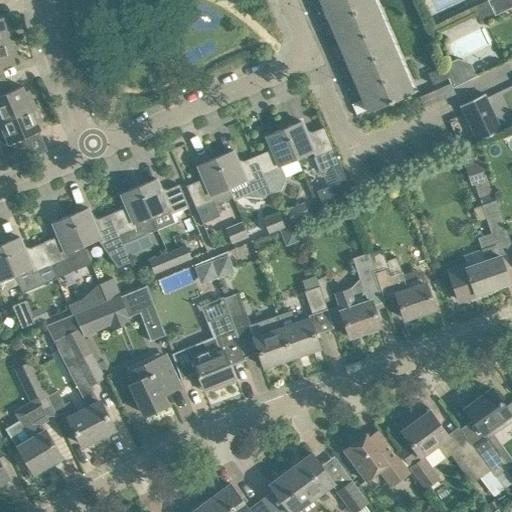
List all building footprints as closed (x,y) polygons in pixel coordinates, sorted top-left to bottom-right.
[(362,97),(368,111),(418,90),(417,89),(412,91),(372,0),(323,0),(325,5),(323,6),(330,21),(332,20),(335,28),(333,28),(339,43),(341,43),(345,50),(343,51),(349,66),(351,65),(354,73),(352,74),(359,89),(361,88),(364,96),(362,97)] [(494,12),(495,15),(510,8),(505,0),(490,0),(488,1),(494,12)] [(0,41),(12,39),(8,21),(4,22),(2,16),(0,16),(0,41)] [(0,66),(14,63),(13,57),(17,56),(12,39),(0,41),(0,66)] [(444,65),(445,67),(453,87),(476,75),(471,63),(458,58),(444,65)] [(449,78),(444,67),(428,74),(433,84),(449,78)] [(424,107),(455,93),(450,81),(419,94),(424,107)] [(0,121),(35,106),(28,89),(25,91),(22,86),(3,94),(0,86),(0,121)] [(485,93),(460,105),(464,112),(478,141),(502,129),(485,93)] [(0,149),(7,167),(30,158),(22,138),(41,130),(39,124),(43,122),(35,106),(0,121),(0,124),(4,134),(2,134),(1,132),(0,132),(0,149)] [(340,163),(324,126),(311,132),(304,129),(301,120),(284,128),(297,159),(313,152),(321,171),(332,166),(339,181),(317,191),(322,204),(352,192),(340,163)] [(281,165),(297,159),(284,128),(266,135),(270,143),(267,151),(255,156),(271,194),(271,193),(271,191),(281,187),(285,177),(283,170),(281,165)] [(479,161),(474,149),(474,148),(463,152),(468,165),(465,165),(471,185),(474,184),(481,203),(480,203),(490,232),(477,236),(485,259),(467,265),(466,262),(448,268),(458,299),(509,282),(500,255),(511,251),(511,247),(495,198),(494,198),(481,160),(479,161)] [(271,194),(255,156),(243,161),(236,158),(232,150),(215,157),(232,197),(233,199),(244,195),(262,197),(271,194)] [(232,197),(215,157),(198,164),(202,173),(199,180),(186,185),(196,207),(213,200),(215,204),(232,197)] [(152,216),(168,209),(170,214),(189,206),(179,184),(166,189),(159,186),(156,178),(138,185),(152,216)] [(152,216),(138,185),(121,193),(125,201),(122,208),(110,213),(123,243),(147,232),(157,228),(152,216)] [(294,220),(309,214),(304,203),(290,209),(294,220)] [(127,252),(123,243),(110,213),(98,219),(91,216),(87,207),(70,214),(83,245),(99,238),(101,243),(117,266),(131,261),(127,252)] [(279,212),(263,218),(269,232),(285,226),(279,212)] [(91,262),(83,245),(70,214),(53,222),(57,230),(54,237),(42,243),(56,277),(91,262)] [(225,228),(232,243),(248,236),(242,221),(225,228)] [(19,236),(2,244),(7,257),(15,274),(19,283),(22,291),(56,277),(42,243),(30,248),(22,245),(19,236)] [(0,283),(0,280),(15,274),(2,244),(0,244),(0,286),(1,286),(0,283)] [(167,251),(172,265),(191,257),(185,244),(167,251)] [(404,318),(434,307),(426,283),(408,289),(397,256),(386,260),(382,248),(365,254),(376,283),(378,283),(383,298),(396,294),(404,318)] [(154,272),(172,265),(167,251),(148,259),(154,272)] [(363,288),(376,283),(365,254),(353,258),(363,288)] [(228,255),(211,261),(217,278),(234,272),(228,255)] [(211,261),(195,267),(201,284),(217,278),(211,261)] [(327,308),(316,276),(302,280),(306,290),(304,291),(312,313),(327,308)] [(99,283),(106,299),(120,294),(113,277),(99,283)] [(99,283),(81,299),(85,308),(106,299),(99,283)] [(146,283),(117,295),(126,317),(139,312),(146,329),(161,322),(146,283)] [(380,326),(371,299),(355,305),(349,288),(335,293),(339,305),(327,309),(333,325),(345,321),(350,336),(366,331),(368,334),(377,330),(377,327),(380,326)] [(224,297),(238,338),(252,334),(239,292),(224,297)] [(126,317),(117,295),(103,301),(111,323),(126,317)] [(81,299),(67,305),(71,314),(85,308),(81,299)] [(35,322),(30,310),(26,300),(12,305),(22,328),(35,322)] [(103,301),(75,313),(84,335),(111,323),(103,301)] [(44,304),(30,310),(35,322),(49,316),(44,304)] [(278,316),(291,356),(319,347),(310,318),(295,323),(291,311),(278,316)] [(245,358),(238,338),(228,313),(207,320),(214,337),(187,348),(200,379),(198,380),(202,390),(216,385),(215,382),(235,375),(230,364),(245,358)] [(264,366),(291,356),(278,316),(254,324),(258,336),(254,337),(264,366)] [(89,384),(103,377),(79,329),(55,341),(88,407),(68,417),(82,445),(114,428),(100,401),(99,401),(89,384)] [(165,355),(128,372),(133,383),(131,384),(145,414),(166,404),(161,394),(179,387),(165,355)] [(16,369),(32,403),(46,396),(54,413),(53,414),(54,415),(56,413),(30,362),(16,369)] [(496,476),(506,469),(510,466),(488,437),(511,418),(511,414),(492,388),(465,408),(486,437),(474,446),(496,476)] [(31,438),(18,446),(28,462),(25,464),(33,476),(48,467),(47,464),(61,456),(45,429),(44,430),(28,404),(15,411),(31,438)] [(410,442),(400,449),(410,463),(411,463),(412,465),(410,466),(425,488),(439,478),(423,457),(422,458),(421,456),(436,444),(441,451),(452,442),(448,436),(430,411),(417,420),(414,417),(402,425),(404,429),(402,431),(410,442)] [(496,476),(474,446),(474,447),(458,426),(469,442),(457,451),(478,479),(480,477),(490,491),(500,484),(495,477),(496,476)] [(391,486),(409,472),(386,440),(376,447),(366,433),(363,435),(360,432),(349,440),(351,444),(343,450),(366,480),(379,470),(391,486)] [(291,468),(313,497),(334,482),(312,452),(291,468)] [(321,508),(313,497),(291,468),(269,484),(286,506),(277,511),(314,511),(320,508),(320,509),(321,508)] [(351,479),(335,491),(351,511),(355,511),(369,502),(351,479)] [(251,511),(248,508),(230,483),(209,499),(218,511),(251,511)] [(218,511),(209,499),(190,511),(218,511)]
